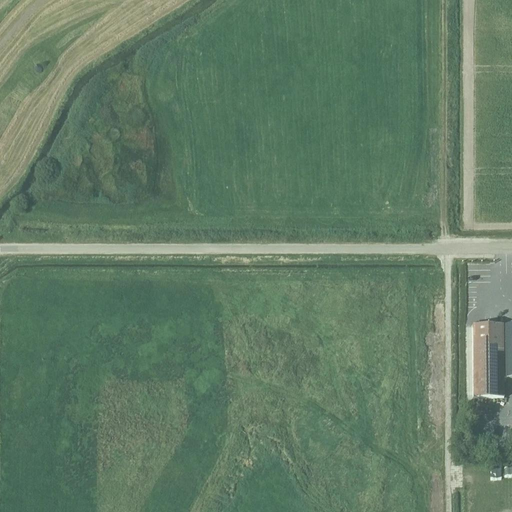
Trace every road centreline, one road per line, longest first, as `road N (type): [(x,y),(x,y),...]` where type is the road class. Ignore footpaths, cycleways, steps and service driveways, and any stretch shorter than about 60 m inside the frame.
road 1 (unclassified): [(511,248),(0,249)]
road 2 (track): [(446,248),(448,511)]
road 3 (track): [(443,0),(443,248)]
